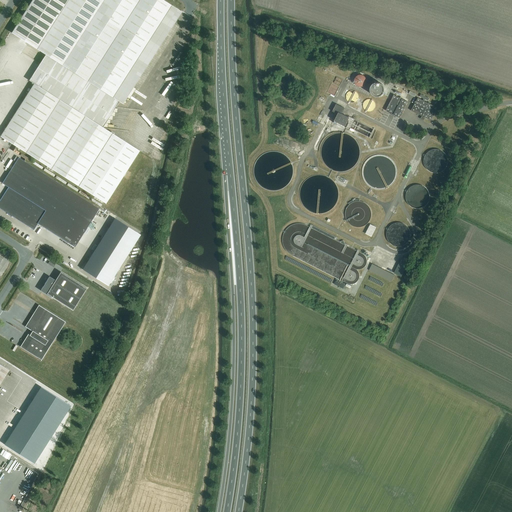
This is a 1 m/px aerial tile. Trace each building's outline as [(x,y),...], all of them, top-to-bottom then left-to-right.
[(123,81),(172,5),(164,0),(32,0),(12,33),(46,54),(29,80),(34,83),(1,136),(106,203),(140,150),(103,127),(120,101),(124,104),(134,88),(123,81)] [(367,82),(367,81),(367,80),(366,79),(366,78),(365,77),(365,76),(364,76),(364,75),(363,75),(362,75),(361,75),(360,75),(359,75),(358,75),(357,76),(356,76),(356,77),(355,77),(355,78),(355,79),(354,80),(354,81),(354,82),(355,82),(355,83),(355,84),(356,85),(357,85),(357,86),(358,86),(359,87),(360,87),(361,87),(362,87),(363,86),(364,86),(364,85),(365,85),(365,84),(366,84),(366,83),(366,82),(367,82)] [(336,95),(340,85),(332,82),(329,92),(336,95)] [(385,91),(385,90),(385,89),(385,88),(384,87),(384,86),(383,85),(382,84),(382,83),(381,83),(380,83),(380,82),(379,82),(378,82),(377,82),(376,82),(375,82),(374,83),(373,83),(373,84),(372,84),(372,85),(371,85),(371,86),(370,87),(370,88),(370,89),(370,90),(370,91),(370,92),(371,92),(371,93),(372,94),(373,95),(374,96),(375,96),(376,96),(377,97),(379,96),(380,96),(381,96),(382,95),(382,94),(383,94),(383,93),(384,93),(384,92),(384,91),(385,91)] [(359,92),(348,91),(348,100),(359,100),(359,92)] [(423,100),(418,98),(415,103),(411,110),(422,116),(421,119),(424,120),(425,117),(431,120),(438,108),(424,101),(425,99),(428,101),(430,98),(421,94),(420,97),(424,99),(423,100)] [(400,118),(408,102),(394,95),(386,110),(400,118)] [(368,109),(374,110),(376,101),(367,99),(365,107),(367,108),(367,106),(369,106),(368,109)] [(342,114),(345,108),(336,104),(333,111),(335,112),(332,119),(335,121),(334,123),(344,128),(349,117),(342,114)] [(317,126),(311,123),(303,139),(309,142),(317,126)] [(75,247),(99,209),(19,158),(3,184),(9,187),(0,200),(0,208),(33,230),(38,223),(75,247)] [(82,269),(108,285),(140,235),(115,218),(82,269)] [(372,237),(377,227),(370,224),(365,234),(372,237)] [(395,275),(372,264),(369,270),(391,282),(395,275)] [(73,310),(87,288),(61,272),(56,280),(50,276),(41,290),(51,297),(52,296),(73,310)] [(343,289),(346,285),(336,280),(334,284),(343,289)] [(41,360),(66,322),(39,305),(25,327),(32,331),(30,335),(28,334),(20,347),(41,360)] [(0,364),(0,384),(9,370),(0,364)] [(42,386),(5,444),(34,463),(71,405),(42,386)]
